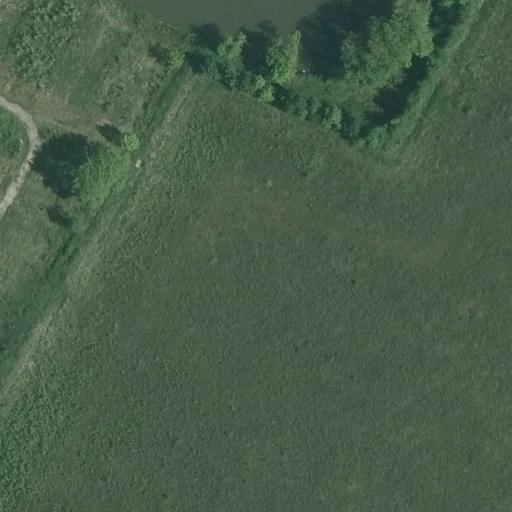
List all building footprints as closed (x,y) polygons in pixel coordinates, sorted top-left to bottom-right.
[(0,0),(0,29),(7,31),(16,0),(0,0)] [(36,39),(28,54),(50,66),(74,23),(52,11),(36,39)] [(18,51),(8,69),(24,78),(34,60),(18,51)] [(144,56),(119,97),(141,110),(166,69),(144,56)] [(35,65),(28,77),(41,85),(48,72),(35,65)] [(126,108),(120,119),(132,126),(138,115),(126,108)] [(56,154),(70,160),(73,154),(86,159),(90,150),(93,152),(99,137),(69,125),(56,154)] [(121,126),(116,136),(125,141),(130,132),(121,126)] [(84,196),(92,182),(53,158),(45,172),(84,196)] [(70,206),(76,194),(63,188),(58,200),(70,206)] [(4,245),(30,260),(39,245),(13,230),(4,245)] [(0,287),(17,297),(25,284),(0,270),(0,287)] [(0,302),(0,316),(7,320),(13,310),(0,302)]
